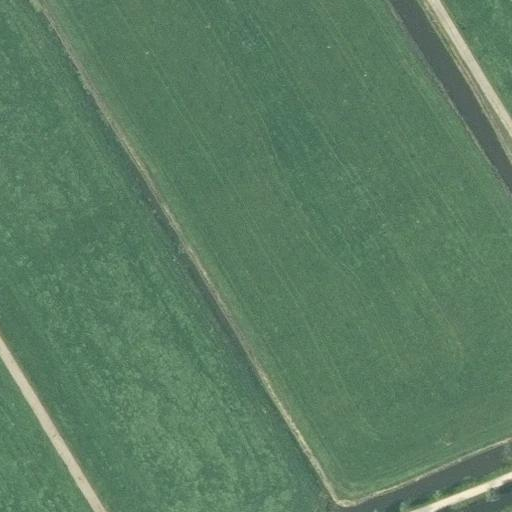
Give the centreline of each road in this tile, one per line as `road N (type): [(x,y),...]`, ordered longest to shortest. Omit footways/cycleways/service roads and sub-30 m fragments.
road 1 (track): [(98,511),(0,349)]
road 2 (track): [(431,0),(511,133)]
